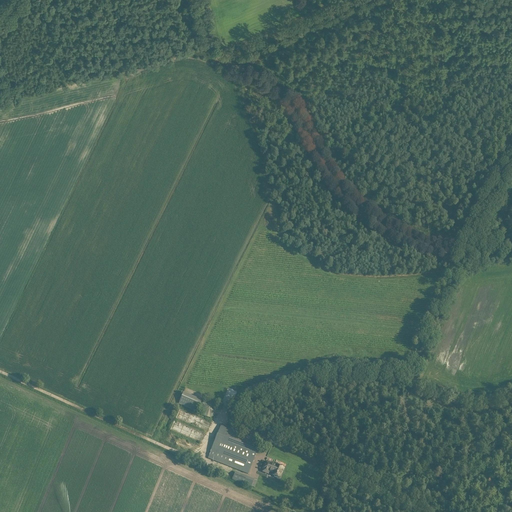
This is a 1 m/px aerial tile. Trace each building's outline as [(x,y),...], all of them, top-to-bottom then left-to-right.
[(183,392),(178,404),(197,412),(202,400),(183,392)] [(200,410),(203,415),(210,417),(216,414),(218,408),(215,402),(208,400),(202,403),(200,410)] [(214,457),(219,459),(227,462),(226,463),(240,468),(239,470),(248,474),(261,442),(226,428),(214,457)] [(265,461),(262,469),(263,470),(262,472),(268,475),(269,472),(272,473),(271,475),(274,477),(277,478),(280,479),(285,468),(265,461)] [(254,480),(236,472),(233,479),(251,487),(251,486),(254,480)]
